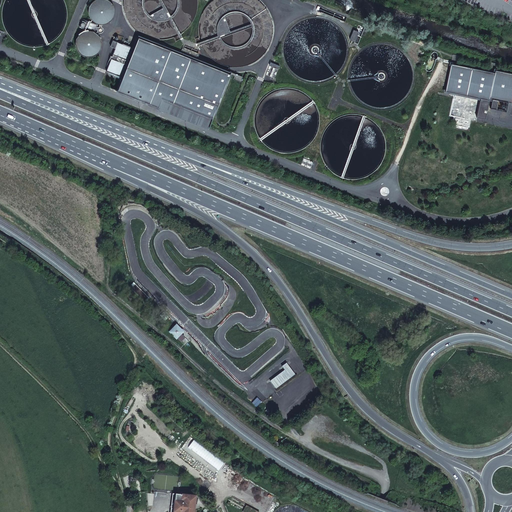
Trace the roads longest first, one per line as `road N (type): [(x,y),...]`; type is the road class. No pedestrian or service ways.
road 1 (motorway): [(511,311),(0,93)]
road 2 (motorway): [(111,159),(124,175),(218,223),(261,260),(365,410),(442,460)]
road 3 (motorway): [(111,159),(511,330)]
road 4 (track): [(284,432),(260,465),(136,361),(103,316),(0,240)]
road 5 (motorway): [(511,296),(177,153)]
road 6 (motorway): [(511,246),(436,244),(177,153)]
road 7 (motorway): [(511,437),(483,452),(460,452),(428,435),(413,405),(419,367),(447,341),(481,336),(511,347)]
road 8 (motorway): [(177,153),(0,82)]
road 9 (track): [(120,482),(90,432),(0,340)]
road 10 (track): [(129,511),(108,441),(136,361)]
road 11 (unclassified): [(284,432),(385,480),(376,511)]
road 12 (motorway): [(0,112),(111,159)]
